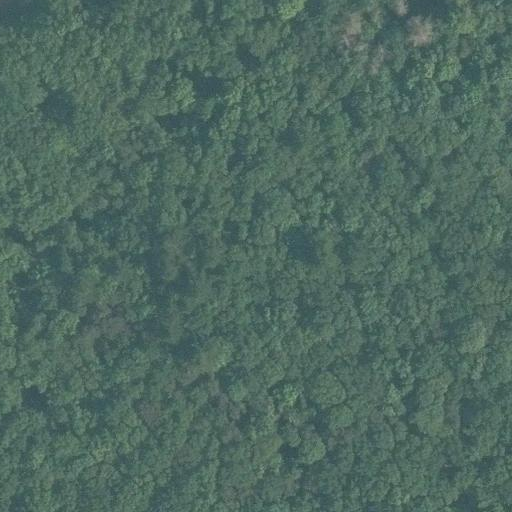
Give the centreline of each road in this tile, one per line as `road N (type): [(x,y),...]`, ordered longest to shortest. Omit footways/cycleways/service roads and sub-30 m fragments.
road 1 (track): [(0,259),(124,144),(300,0)]
road 2 (unknown): [(211,0),(126,66),(0,113)]
